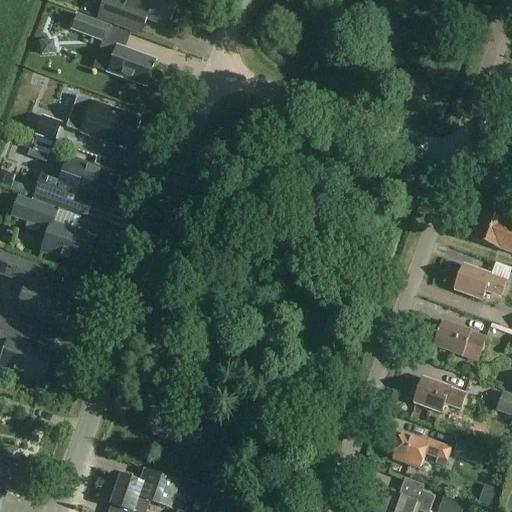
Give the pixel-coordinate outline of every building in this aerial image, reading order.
[(130,0),(129,4),(118,0),(107,0),(100,21),(143,37),(148,22),(167,28),(172,14),(175,15),(176,11),(175,11),(179,0),(130,0)] [(78,16),(72,32),(105,44),(111,28),(78,16)] [(147,89),(156,62),(119,48),(109,75),(147,89)] [(127,151),(138,120),(94,104),(83,136),(127,151)] [(30,116),(24,133),(60,146),(67,128),(30,116)] [(53,157),(57,145),(32,137),(27,150),(32,152),(29,159),(41,163),(44,154),(53,157)] [(33,199),(61,209),(84,218),(89,204),(105,210),(117,176),(109,173),(112,166),(89,158),(86,165),(70,160),(62,182),(41,174),(33,199)] [(0,189),(11,193),(16,178),(0,172),(0,189)] [(61,209),(33,199),(31,202),(18,198),(11,219),(49,233),(41,254),(85,270),(96,239),(55,225),(61,209)] [(511,255),(511,226),(509,225),(482,215),(472,242),(499,252),(499,251),(511,255)] [(63,330),(75,298),(46,287),(47,286),(40,283),(45,270),(0,253),(0,275),(30,286),(20,314),(63,330)] [(502,298),(507,284),(492,279),(492,278),(463,267),(454,292),(483,302),(487,293),(502,298)] [(44,384),(55,354),(28,344),(33,331),(0,319),(0,367),(1,367),(0,369),(44,384)] [(478,364),(482,354),(487,341),(471,335),(472,334),(443,324),(434,348),(478,364)] [(461,411),(466,397),(451,392),(451,391),(422,381),(413,405),(442,415),(446,406),(461,411)] [(511,419),(511,397),(502,394),(496,414),(511,419)] [(195,451),(213,403),(203,400),(196,421),(156,406),(146,433),(195,451)] [(429,446),(402,437),(393,461),(421,470),(426,456),(437,460),(435,465),(446,469),(452,451),(430,443),(429,446)] [(480,469),(487,452),(459,441),(453,459),(480,469)] [(15,466),(0,460),(0,492),(4,494),(15,466)] [(112,507),(125,511),(147,511),(151,503),(171,510),(179,486),(146,474),(142,485),(122,478),(112,507)] [(374,511),(430,511),(436,499),(423,494),(425,488),(406,481),(399,499),(382,492),(374,511)] [(485,486),(479,504),(494,510),(501,492),(485,486)] [(444,498),(438,511),(462,511),(465,506),(444,498)]
